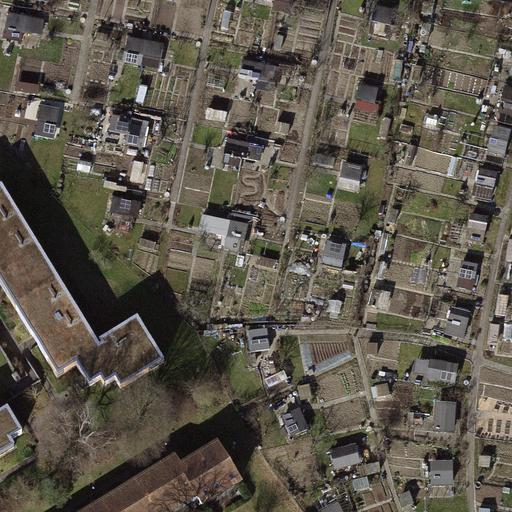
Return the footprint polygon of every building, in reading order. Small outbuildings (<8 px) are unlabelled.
[(8,15),(7,40),(45,40),(45,16),(8,15)] [(128,63),(165,65),(166,40),(129,38),(128,63)] [(148,146),(152,122),(116,114),(111,139),(148,146)] [(263,160),(265,143),(235,139),(232,155),(263,160)] [(160,362),(134,317),(92,342),(0,189),(0,288),(53,377),(73,365),(86,386),(97,379),(101,385),(111,379),(116,388),(160,362)] [(227,233),(226,247),(247,249),(250,220),(205,216),(203,231),(227,233)] [(431,357),(428,378),(458,383),(462,363),(431,357)] [(439,429),(457,430),(458,403),(440,402),(439,429)] [(0,454),(11,448),(7,441),(17,434),(3,410),(0,411),(0,454)] [(170,459),(85,511),(160,511),(191,493),(198,503),(235,480),(215,447),(177,471),(170,459)] [(455,482),(457,460),(435,459),(433,481),(455,482)] [(323,511),(346,511),(340,501),(323,511)]
